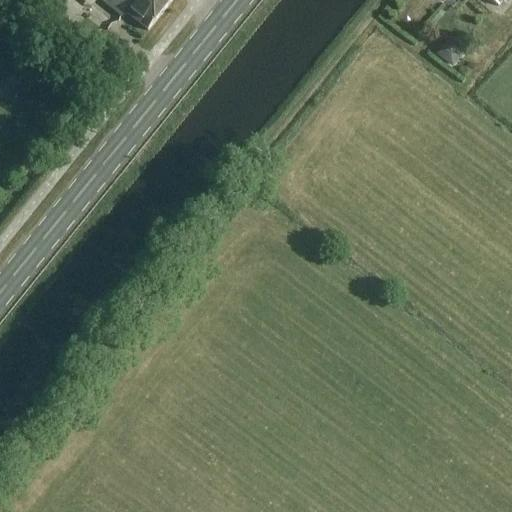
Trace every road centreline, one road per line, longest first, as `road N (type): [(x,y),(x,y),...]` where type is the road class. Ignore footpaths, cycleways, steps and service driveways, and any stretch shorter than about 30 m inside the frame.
road 1 (track): [(384,0),(0,474)]
road 2 (primary): [(0,292),(236,0)]
